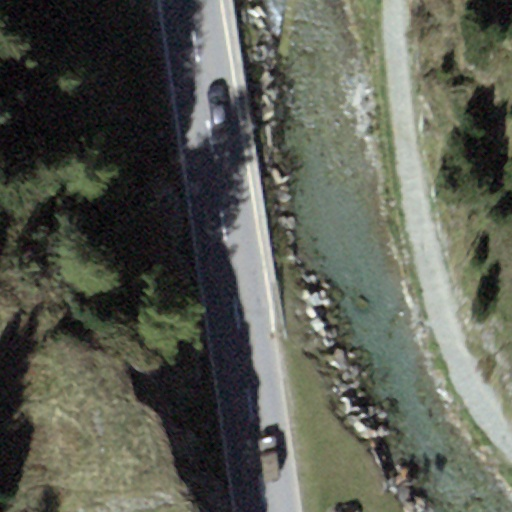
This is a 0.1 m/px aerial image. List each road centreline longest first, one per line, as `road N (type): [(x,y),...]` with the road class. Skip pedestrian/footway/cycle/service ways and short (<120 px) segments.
road 1 (primary): [(265,511),(188,0)]
road 2 (track): [(389,0),(424,251),(466,383),(511,440)]
